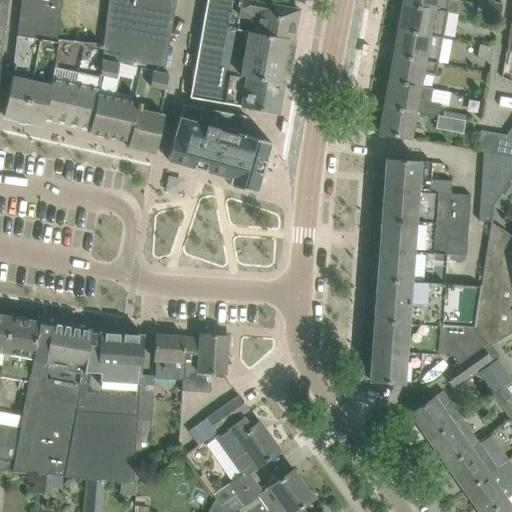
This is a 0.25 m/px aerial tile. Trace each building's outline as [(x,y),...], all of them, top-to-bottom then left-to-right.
[(20,0),(13,68),(2,114),(42,123),(51,78),(56,39),(61,0),(20,0)] [(98,89),(89,131),(128,140),(127,146),(154,152),(158,132),(162,113),(159,113),(168,73),(165,73),(176,0),(108,0),(103,45),(98,89)] [(205,0),(204,11),(201,26),(286,42),(287,39),(293,40),(299,8),(255,0),(205,0)] [(403,0),(403,3),(447,11),(456,13),(458,1),(449,0),(403,0)] [(478,0),(475,16),(498,20),(502,3),(484,0),(478,0)] [(403,3),(398,29),(442,37),(447,11),(403,3)] [(201,26),(195,61),(280,77),(286,42),(201,26)] [(398,29),(393,54),(437,62),(442,37),(398,29)] [(42,123),(44,117),(89,127),(88,131),(89,131),(98,89),(103,45),(56,39),(51,78),(42,123)] [(488,46),(479,44),(477,57),(485,59),(488,46)] [(393,54),(389,80),(419,85),(421,72),(435,74),(437,62),(393,54)] [(279,80),(280,77),(195,61),(189,98),(258,109),(278,113),(284,81),(279,80)] [(389,80),(384,106),(414,111),(438,115),(440,103),(430,101),(433,88),(419,86),(419,85),(389,80)] [(432,99),(450,102),(452,90),(434,87),(432,99)] [(244,115),(178,103),(167,157),(230,171),(228,179),(260,185),(271,130),(243,125),(244,115)] [(409,138),(414,111),(384,106),(379,132),(409,138)] [(465,120),(438,115),(435,128),(462,133),(465,120)] [(511,155),(511,134),(508,132),(501,143),(499,153),(511,155)] [(511,175),(511,157),(484,153),(479,222),(487,222),(488,212),(511,175)] [(385,158),(382,191),(470,197),(470,194),(450,193),(452,179),(443,163),(385,158)] [(470,197),(382,191),(380,220),(468,225),(470,197)] [(468,226),(380,220),(378,251),(464,256),(464,254),(466,255),(468,226)] [(479,285),(479,287),(474,328),(486,344),(488,347),(511,331),(511,235),(491,222),(485,258),(481,285),(479,285)] [(464,256),(378,251),(376,279),(479,287),(479,285),(481,285),(485,258),(464,256)] [(479,287),(376,280),(373,322),(474,328),(479,287)] [(0,312),(0,371),(10,315),(0,312)] [(10,315),(0,371),(0,376),(28,381),(39,320),(10,315)] [(39,320),(28,381),(20,427),(15,456),(12,472),(13,472),(13,471),(38,473),(38,474),(53,475),(53,474),(64,475),(73,429),(90,332),(90,329),(39,320)] [(486,344),(474,328),(373,322),(369,379),(403,382),(403,381),(409,382),(414,379),(414,366),(420,366),(421,352),(426,353),(426,354),(438,354),(438,353),(451,354),(458,364),(483,347),(482,347),(486,344)] [(90,332),(73,429),(64,475),(87,476),(87,478),(113,480),(123,481),(133,482),(140,374),(142,334),(99,331),(98,333),(90,332)] [(185,337),(182,378),(182,390),(210,392),(211,371),(225,372),(228,335),(199,333),(198,339),(186,338),(186,337),(185,337)] [(156,377),(182,378),(185,337),(154,335),(153,354),(153,358),(157,359),(156,377)] [(491,359),(483,347),(458,364),(444,374),(452,386),(491,359)] [(140,374),(133,482),(137,482),(139,481),(141,442),(150,443),(154,375),(140,374)] [(501,405),(510,418),(511,416),(511,382),(502,391),(509,400),(501,405)] [(410,412),(429,438),(461,416),(442,390),(410,412)] [(206,417),(207,418),(189,430),(198,444),(249,409),(239,394),(206,417)] [(429,438),(447,464),(470,448),(478,441),(461,416),(429,438)] [(232,481),(214,495),(216,498),(221,505),(236,495),(254,482),(247,471),(278,450),(258,422),(250,428),(243,418),(206,443),(232,481)] [(0,455),(15,456),(20,427),(0,423),(0,455)] [(447,464),(464,489),(496,467),(478,441),(470,448),(447,464)] [(511,489),(496,467),(464,489),(480,511),(486,511),(505,498),(511,493),(511,489)] [(312,498),(292,470),(269,486),(279,499),(266,508),(268,511),(307,511),(302,505),(312,498)] [(52,493),(53,475),(38,474),(37,492),(52,493)] [(113,483),(113,480),(87,478),(84,511),(102,511),(105,483),(113,483)] [(236,495),(221,505),(222,506),(225,511),(234,511),(262,493),(254,482),(236,495)] [(486,511),(511,511),(511,507),(506,499),(511,494),(511,493),(505,498),(486,511)] [(210,511),(218,511),(222,506),(221,505),(216,498),(209,511),(210,511)]
